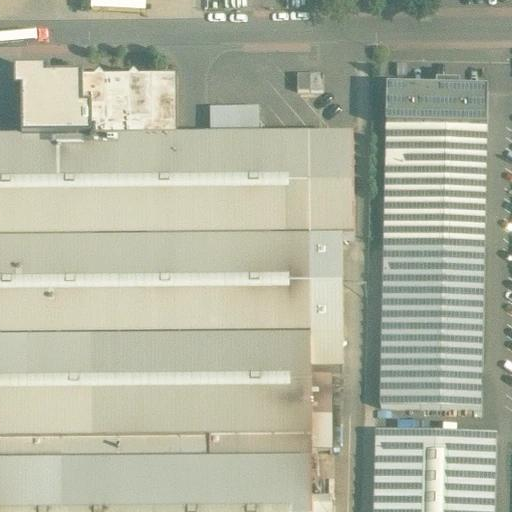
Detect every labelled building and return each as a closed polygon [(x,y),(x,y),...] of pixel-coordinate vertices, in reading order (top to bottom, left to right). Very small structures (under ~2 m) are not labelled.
[(82,115),(82,82),(49,82),(46,76),(15,76),(15,95),(23,95),(23,143),(90,143),(90,115),(82,115)] [(129,82),(105,82),(100,77),(94,82),(82,82),(82,115),(90,115),(90,143),(143,143),(143,129),(153,129),(152,82),(151,82),(140,82),(134,77),(129,82)] [(309,77),(297,77),(297,94),(309,94),(309,77)] [(322,77),(310,77),(310,94),(322,94),(322,77)] [(175,81),(153,82),(153,81),(150,81),(151,82),(152,82),(153,129),(143,129),(143,143),(178,143),(177,83),(177,81),(175,81)] [(487,93),(387,90),(386,128),(486,131),(487,93)] [(486,131),(386,128),(384,250),(484,252),(486,131)] [(23,143),(0,143),(0,467),(62,467),(62,445),(210,443),(210,467),(312,466),(312,455),(312,422),(311,380),(311,375),(310,244),(342,244),(354,244),(353,142),(178,143),(143,143),(90,143),(23,143)] [(342,244),(310,244),(311,375),(343,374),(342,244)] [(484,252),(384,250),(380,410),(480,412),(484,252)] [(331,380),(311,380),(312,422),(332,422),(331,380)] [(332,422),(312,422),(312,455),(332,455),(332,422)] [(494,511),(496,437),(376,434),(373,511),(494,511)] [(210,443),(62,445),(62,467),(0,467),(0,511),(312,511),(312,507),(312,466),(210,467),(210,443)]
